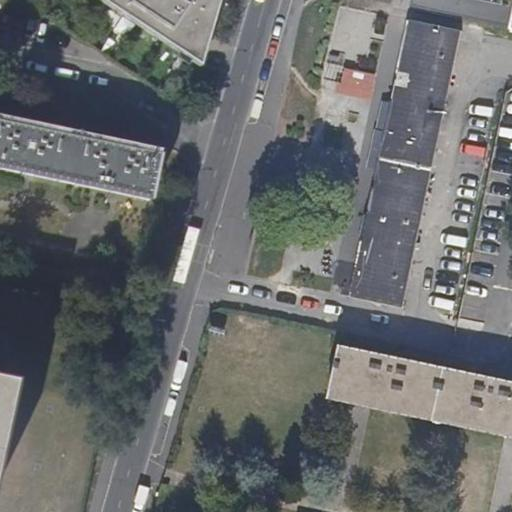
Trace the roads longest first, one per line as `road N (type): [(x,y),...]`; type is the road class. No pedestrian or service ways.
road 1 (residential): [(511,54),(481,47),(425,339)]
road 2 (residential): [(187,277),(267,0)]
road 3 (residential): [(425,339),(187,277)]
road 4 (residential): [(118,511),(187,277)]
road 5 (residential): [(425,339),(495,353),(511,270)]
